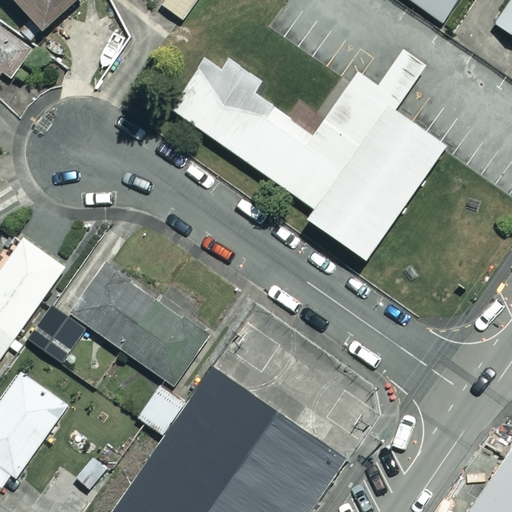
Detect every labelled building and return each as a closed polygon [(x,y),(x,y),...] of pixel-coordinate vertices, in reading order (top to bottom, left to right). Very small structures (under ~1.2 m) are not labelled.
[(74,0),(11,0),(45,31),(74,0)] [(196,0),(164,0),(161,5),(182,20),(196,0)] [(456,0),(408,0),(440,22),(456,0)] [(511,1),(496,25),(511,36),(511,1)] [(0,71),(1,70),(11,77),(32,47),(0,26),(0,71)] [(207,64),(176,109),(383,253),(453,154),(457,147),(351,73),(347,79),(308,134),(207,64)] [(0,358),(62,264),(19,236),(0,265),(0,358)] [(208,335),(102,266),(69,317),(175,386),(208,335)] [(86,331),(48,309),(27,345),(64,367),(86,331)] [(317,511),(355,459),(219,364),(114,511),(317,511)] [(66,405),(20,373),(0,401),(0,486),(6,491),(66,405)] [(451,511),(511,511),(511,467),(492,454),(451,511)]
